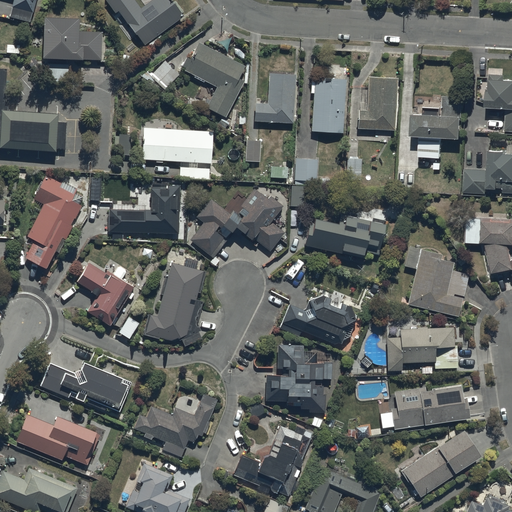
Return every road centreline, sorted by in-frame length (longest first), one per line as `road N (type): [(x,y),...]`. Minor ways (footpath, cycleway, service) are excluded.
road 1 (residential): [(228,0),(264,19),(511,35)]
road 2 (residential): [(16,332),(67,329),(138,356),(212,354),(233,321),(243,280)]
road 3 (unknown): [(212,354),(232,395),(203,479)]
